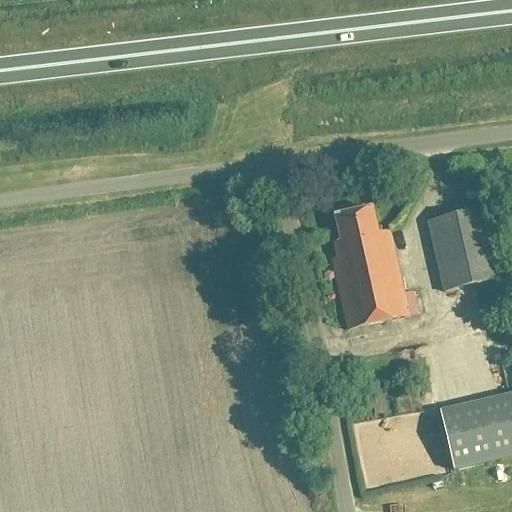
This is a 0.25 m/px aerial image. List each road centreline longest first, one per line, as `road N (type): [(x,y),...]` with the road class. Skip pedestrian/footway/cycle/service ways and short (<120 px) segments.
road 1 (trunk): [(0,72),(511,12)]
road 2 (unclassified): [(346,511),(280,165)]
road 3 (unclassified): [(280,165),(0,201)]
road 4 (unclassified): [(511,134),(280,165)]
